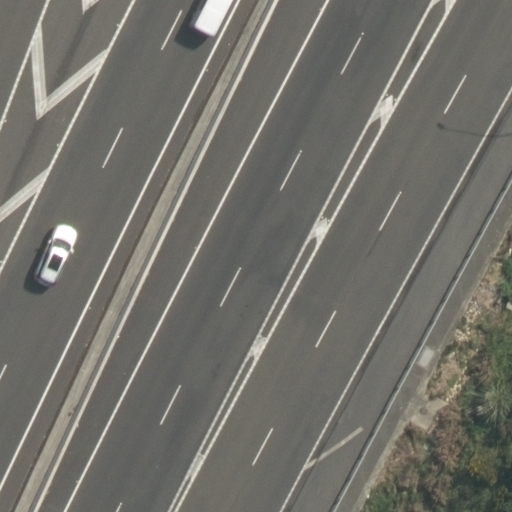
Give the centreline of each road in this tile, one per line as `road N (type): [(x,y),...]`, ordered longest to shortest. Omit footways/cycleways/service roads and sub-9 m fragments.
road 1 (motorway): [(501,0),(227,511)]
road 2 (motorway): [(379,0),(133,511)]
road 3 (motorway): [(0,370),(183,0)]
